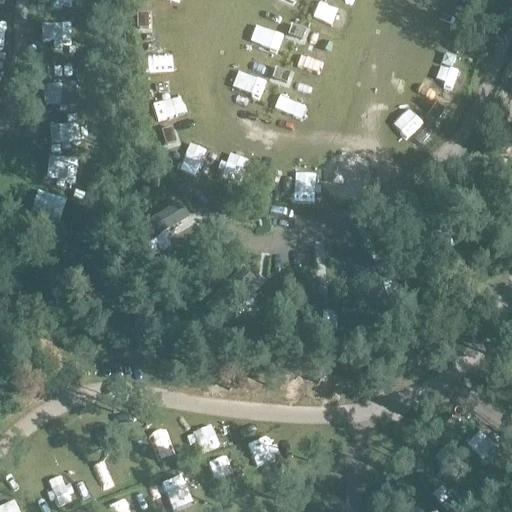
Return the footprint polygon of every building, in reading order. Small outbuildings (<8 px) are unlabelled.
[(0,36),(0,62),(10,63),(11,37),(0,36)] [(76,76),(76,56),(47,57),(47,77),(76,76)] [(58,119),(75,118),(74,97),(57,98),(58,119)] [(91,164),(87,138),(60,143),(64,169),(91,164)] [(72,202),(75,192),(61,187),(57,197),(72,202)] [(188,215),(178,201),(133,232),(143,246),(162,233),(188,215)] [(421,206),(404,213),(424,264),(440,257),(440,255),(433,237),(421,206)] [(387,301),(379,282),(367,252),(350,259),(371,309),(387,302),(387,301)] [(257,282),(244,269),(205,307),(218,320),(228,310),(245,294),(257,282)] [(323,333),(321,313),(319,281),(301,282),(305,336),(323,335),(323,333)] [(76,438),(87,459),(112,445),(101,425),(76,438)]
